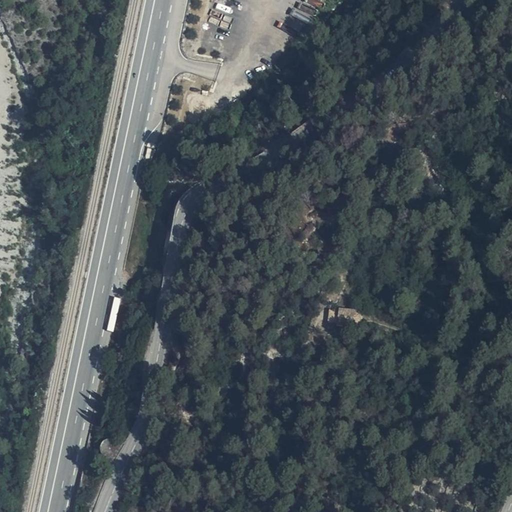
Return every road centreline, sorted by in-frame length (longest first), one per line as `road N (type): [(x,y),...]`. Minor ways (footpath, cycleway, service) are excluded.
road 1 (tertiary): [(463,0),(303,138),(199,187),(185,206),(151,397),(106,511)]
road 2 (primary): [(158,0),(52,511)]
